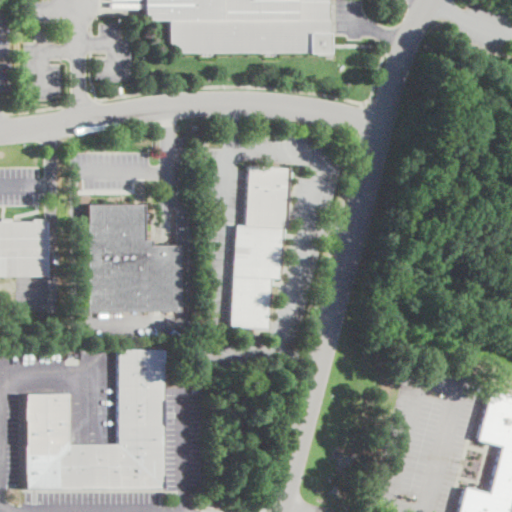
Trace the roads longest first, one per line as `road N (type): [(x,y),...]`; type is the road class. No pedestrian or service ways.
road 1 (tertiary): [(281,511),(381,125),(430,0)]
road 2 (residential): [(381,125),(241,101),(0,131)]
